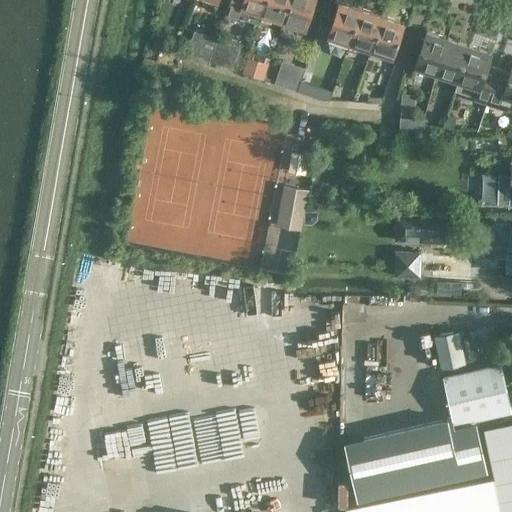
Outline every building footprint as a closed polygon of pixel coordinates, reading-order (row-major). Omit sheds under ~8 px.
[(264,0),(229,0),(224,16),(237,20),(238,17),(259,24),(262,14),(260,13),(264,0)] [(288,0),(264,0),(260,13),(262,14),(282,21),(288,0)] [(313,0),(288,0),(282,21),(304,28),(313,0)] [(350,43),(361,9),(339,2),(328,35),(350,43)] [(383,16),(361,9),(350,43),(372,50),(383,16)] [(403,23),(383,16),(372,50),(392,57),(403,23)] [(205,34),(193,30),(185,52),(196,56),(205,34)] [(415,65),(437,73),(448,38),(427,31),(415,65)] [(216,38),(205,34),(196,56),(208,60),(216,38)] [(228,42),(216,38),(208,60),(220,65),(228,42)] [(469,45),(448,38),(437,73),(458,80),(469,45)] [(239,46),(228,42),(220,65),(231,69),(239,46)] [(469,45),(458,80),(454,89),(475,96),(474,98),(488,102),(499,68),(487,64),(491,52),(469,45)] [(250,49),(243,73),(260,78),(268,55),(250,49)] [(292,63),(281,60),(274,83),(284,87),(292,63)] [(305,68),(292,63),(284,87),(296,91),(305,68)] [(511,67),(511,71),(499,68),(488,102),(508,109),(511,98),(511,97),(511,67)] [(300,80),(296,91),(307,94),(319,98),(331,99),(334,91),(300,80)] [(414,95),(402,94),(401,118),(413,118),(414,95)] [(449,115),(444,127),(453,130),(457,118),(449,115)] [(413,118),(401,118),(400,129),(423,131),(424,119),(413,118)] [(288,174),(310,177),(315,136),(293,134),(288,174)] [(499,137),(499,145),(511,146),(511,137),(499,137)] [(283,185),(276,224),(301,229),(307,190),(283,185)] [(396,214),(395,240),(446,242),(446,215),(396,214)] [(395,250),(394,277),(421,278),(421,251),(395,250)] [(433,253),(431,277),(473,279),(474,254),(433,253)] [(458,331),(434,335),(442,368),(465,363),(458,331)] [(501,364),(442,376),(451,417),(453,424),(473,420),(511,411),(501,364)] [(451,417),(344,442),(358,500),(485,470),(473,420),(453,424),(451,417)]
